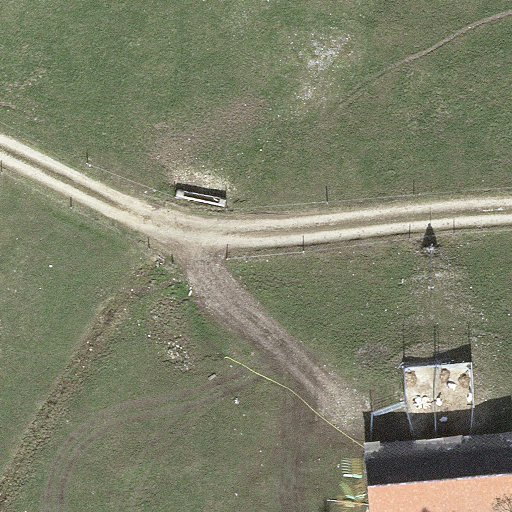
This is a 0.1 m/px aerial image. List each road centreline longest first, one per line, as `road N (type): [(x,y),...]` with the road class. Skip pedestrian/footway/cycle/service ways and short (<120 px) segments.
road 1 (track): [(511,209),(319,227),(168,225),(0,152)]
road 2 (track): [(168,225),(260,341),(352,418)]
